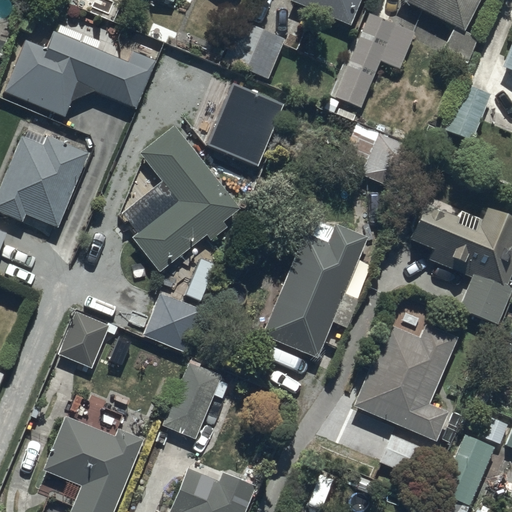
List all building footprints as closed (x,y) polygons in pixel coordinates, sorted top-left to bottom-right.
[(351,26),(361,0),(292,0),(292,2),(351,26)] [(403,0),(454,26),(442,49),(467,61),(479,37),(465,30),(480,0),(403,0)] [(357,40),(354,39),(325,109),(333,113),(338,101),(360,110),(378,67),(398,75),(414,36),(367,16),(357,40)] [(237,25),(221,65),(268,83),(283,44),(237,25)] [(23,42),(1,94),(62,119),(69,103),(92,93),(134,111),(155,61),(133,51),(128,62),(54,33),(46,51),(23,42)] [(207,145),(258,167),(285,105),(233,83),(207,145)] [(471,142),(489,94),(463,85),(446,133),(471,142)] [(413,146),(354,124),(341,159),(363,167),(360,176),(396,190),(413,146)] [(139,154),(161,182),(123,212),(138,232),(131,238),(158,272),(205,234),(210,240),(226,227),(221,221),(238,208),(174,126),(139,154)] [(43,145),(23,136),(0,189),(0,212),(24,223),(28,214),(59,228),(90,154),(47,136),(43,145)] [(424,206),(410,239),(435,250),(431,260),(472,277),(460,307),(500,323),(511,293),(511,286),(508,285),(511,274),(511,218),(487,208),(482,220),(459,210),(455,219),(424,206)] [(310,236),(303,233),(260,336),(315,359),(331,322),(346,328),(358,298),(345,293),(368,238),(336,224),(335,228),(317,220),(310,236)] [(204,310),(160,294),(144,336),(188,353),(204,310)] [(108,325),(76,312),(59,354),(92,367),(108,325)] [(421,336),(388,322),(353,405),(436,440),(448,412),(429,404),(457,338),(425,325),(421,336)] [(202,363),(189,358),(163,425),(197,438),(221,375),(201,367),(202,363)] [(80,487),(69,511),(112,511),(142,438),(118,429),(114,438),(64,418),(42,472),(80,487)] [(489,418),(480,437),(499,445),(508,426),(489,418)] [(466,434),(440,493),(471,506),(497,448),(466,434)] [(434,452),(391,435),(379,462),(422,480),(434,452)] [(244,511),(255,485),(224,472),(221,480),(187,467),(170,511),(244,511)]
